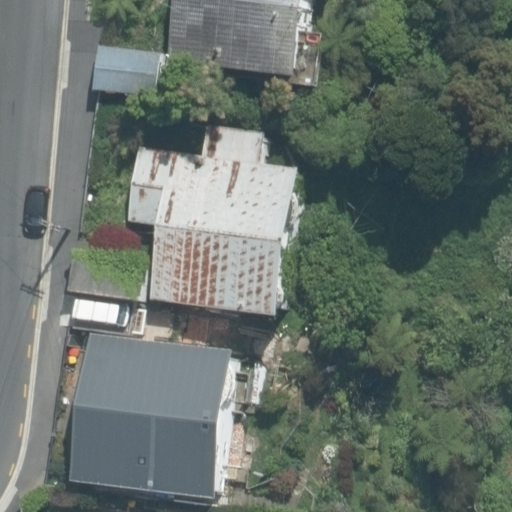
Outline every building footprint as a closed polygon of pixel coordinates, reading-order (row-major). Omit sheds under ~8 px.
[(184,0),(176,63),(310,82),(321,0),(184,0)] [(103,91),(170,100),(175,57),(108,48),(103,91)] [(158,301),(296,321),(318,173),(276,167),(280,135),(219,126),(214,158),(147,148),(136,222),(168,227),(158,301)] [(72,335),(96,338),(96,335),(144,341),(154,263),(83,254),(72,335)] [(248,354),(144,341),(96,335),(96,338),(78,480),(230,500),(248,354)]
